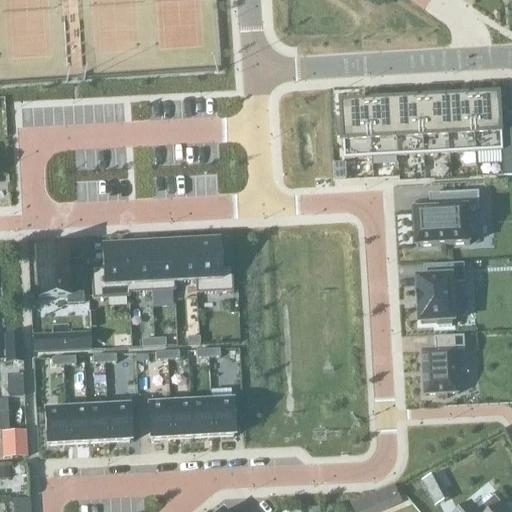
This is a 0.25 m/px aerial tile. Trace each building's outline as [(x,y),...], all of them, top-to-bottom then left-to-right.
[(343,120),(337,120),(338,139),(344,139),(345,162),(503,153),(504,153),(503,148),(503,138),(502,129),(502,119),(501,97),(342,106),(343,120)] [(511,118),(502,119),(502,129),(503,138),(503,148),(504,153),(505,178),(511,177),(511,118)] [(478,194),(440,196),(441,212),(414,213),(416,248),(469,245),(467,212),(479,211),(478,194)] [(219,243),(194,244),(196,284),(196,296),(234,294),(232,269),(220,270),(219,243)] [(194,244),(172,246),(174,285),(175,285),(196,284),(194,244)] [(172,246),(149,247),(152,294),(176,293),(175,285),(174,285),(172,246)] [(149,247),(127,248),(129,295),(130,295),(152,294),(149,247)] [(104,272),(91,272),(93,302),(130,300),(130,295),(129,295),(127,248),(102,249),(104,272)] [(67,251),(36,253),(39,301),(68,299),(68,306),(83,305),(82,270),(68,271),(67,251)] [(430,281),(419,281),(421,325),(434,324),(435,328),(452,328),(452,324),(455,323),(453,284),(465,284),(464,267),(429,269),(430,281)] [(22,336),(5,337),(6,365),(23,364),(22,336)] [(60,336),(33,338),(33,354),(60,353),(60,336)] [(200,347),(199,339),(188,339),(188,347),(200,347)] [(424,353),(422,353),(422,354),(423,354),(424,371),(423,371),(423,373),(424,373),(424,377),(423,377),(424,379),(425,396),(424,396),(424,397),(426,397),(459,395),(457,353),(465,353),(464,339),(436,340),(437,352),(424,353)] [(166,348),(165,340),(154,341),(154,349),(166,348)] [(154,349),(154,341),(142,342),(143,350),(154,349)] [(220,351),(208,352),(209,360),(220,359),(220,351)] [(208,352),(196,353),(197,361),(209,360),(208,352)] [(179,353),(167,354),(168,362),(180,362),(179,353)] [(167,354),(156,355),(156,363),(168,362),(167,354)] [(116,357),(104,358),(105,366),(117,365),(116,357)] [(104,358),(93,358),(93,366),(105,366),(104,358)] [(76,359),(64,360),(64,368),(76,367),(76,359)] [(64,360),(52,360),(52,368),(64,368),(64,360)] [(232,403),(211,404),(213,440),(234,439),(232,403)] [(211,404),(191,405),(193,441),(213,440),(211,404)] [(191,405),(170,407),(172,442),(193,441),(191,405)] [(170,407),(149,408),(151,443),(172,442),(170,407)] [(129,409),(107,410),(109,445),(131,444),(129,409)] [(107,410),(87,411),(89,447),(109,445),(107,410)] [(87,411),(66,412),(68,448),(89,447),(87,411)] [(66,412),(45,413),(47,449),(68,447),(66,412)] [(0,456),(10,455),(9,435),(0,435),(0,456)]
